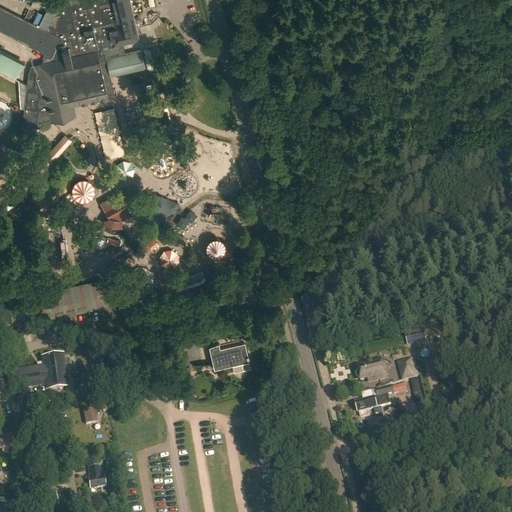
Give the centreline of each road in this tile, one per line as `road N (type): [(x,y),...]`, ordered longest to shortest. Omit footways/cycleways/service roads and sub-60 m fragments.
road 1 (tertiary): [(343,511),(212,0)]
road 2 (unknown): [(165,404),(202,401),(220,409),(247,511)]
